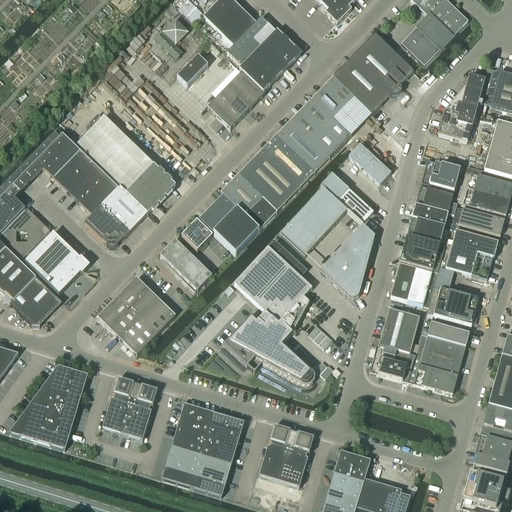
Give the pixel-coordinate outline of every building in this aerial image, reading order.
[(232,50),(255,26),(228,0),(222,0),(202,20),(232,50)] [(336,27),(351,13),(348,10),(357,0),(323,0),(319,5),(327,13),(328,19),(336,27)] [(468,25),(442,0),(414,0),(411,3),(410,3),(430,22),(420,32),(418,29),(400,47),(424,70),(468,25)] [(194,28),(203,18),(187,3),(178,13),(194,28)] [(19,7),(15,11),(20,16),(24,12),(19,7)] [(71,7),(68,11),(72,15),(76,11),(71,7)] [(107,7),(103,12),(107,17),(112,12),(107,7)] [(240,70),(251,59),(263,47),(275,35),(274,34),(273,32),(272,31),(270,30),(268,29),(260,21),(255,26),(232,50),(226,56),(240,70)] [(174,23),(162,36),(175,49),(188,36),(174,23)] [(288,70),(300,57),(276,34),(275,35),(263,47),(288,70)] [(182,56),(175,49),(162,36),(155,44),(175,63),(182,56)] [(413,75),(377,40),(360,57),(352,61),(354,63),(335,82),(354,101),(353,101),(371,118),(391,98),(392,99),(397,99),(401,96),(401,90),(400,89),(413,75)] [(275,83),(288,70),(263,47),(251,59),(275,83)] [(60,56),(56,60),(61,64),(65,61),(60,56)] [(22,57),(18,61),(23,66),(27,61),(22,57)] [(186,91),(207,69),(197,59),(176,81),(186,91)] [(263,96),(275,83),(251,59),(240,70),(238,72),(242,75),(263,96)] [(256,106),(264,97),(263,96),(242,75),(233,84),(256,106)] [(511,115),(511,78),(499,75),(489,109),(511,115)] [(40,77),(36,81),(40,86),(45,81),(40,77)] [(467,146),(484,85),(484,84),(472,81),(443,115),(437,138),(467,146)] [(343,112),(353,101),(354,101),(335,82),(327,86),(329,88),(324,93),(343,112)] [(247,115),(256,106),(233,84),(224,93),(233,102),(247,115)] [(216,120),(225,111),(233,102),(224,93),(207,111),(216,120)] [(333,122),(343,112),(324,93),(316,97),(319,99),(314,104),(313,104),(332,122),(333,122)] [(410,100),(403,94),(397,101),(403,107),(410,100)] [(238,124),(247,115),(233,102),(225,111),(238,124)] [(14,104),(9,108),(14,112),(18,107),(14,104)] [(321,133),(332,122),(313,104),(306,108),(308,110),(303,115),(321,133)] [(230,133),(238,124),(225,111),(216,120),(230,133)] [(311,144),(321,133),(303,115),(295,119),(297,121),(292,126),(311,144)] [(147,218),(175,189),(103,120),(75,148),(119,191),(147,218)] [(329,162),(340,151),(351,139),(333,122),(332,122),(321,133),(311,144),(329,162)] [(511,128),(497,125),(494,137),(511,142),(511,128)] [(329,162),(311,144),(292,126),(284,130),(286,132),(278,141),(277,141),(314,177),(329,162)] [(59,141),(54,136),(24,167),(37,179),(43,173),(60,190),(86,162),(62,139),(59,141)] [(511,142),(494,137),(491,149),(511,155),(511,142)] [(304,188),(314,177),(277,141),(270,145),(272,147),(267,152),(304,188)] [(359,148),(348,160),(354,166),(365,154),(359,148)] [(511,155),(491,149),(487,162),(511,168),(511,155)] [(277,215),(304,188),(267,152),(259,156),(261,158),(240,179),(240,180),(263,201),(263,202),(277,215)] [(365,154),(354,166),(360,172),(371,160),(365,154)] [(371,160),(360,172),(366,177),(377,165),(371,160)] [(72,202),(99,175),(86,162),(60,190),(72,202)] [(511,181),(511,168),(487,162),(484,174),(487,175),(511,181)] [(427,164),(420,187),(453,196),(460,173),(427,164)] [(377,165),(366,177),(379,189),(390,177),(377,165)] [(28,188),(37,179),(24,167),(16,176),(28,188)] [(457,206),(462,208),(505,219),(511,193),(511,188),(485,181),(487,175),(484,174),(466,169),(457,206)] [(195,179),(198,175),(193,170),(190,174),(195,179)] [(85,214),(111,187),(99,175),(72,202),(85,214)] [(20,197),(28,188),(16,176),(7,184),(20,197)] [(326,195),(337,183),(331,178),(320,190),(326,195)] [(222,198),(245,220),(258,234),(277,215),(263,202),(263,201),(240,180),(232,183),(232,184),(234,186),(222,198)] [(326,195),(331,200),(342,188),(337,183),(326,195)] [(0,238),(25,213),(14,202),(20,197),(7,184),(0,191),(0,238)] [(91,220),(102,210),(118,193),(111,187),(85,214),(91,220)] [(331,200),(337,206),(348,193),(342,188),(331,200)] [(455,210),(456,207),(450,206),(452,199),(420,190),(415,208),(447,217),(453,218),(455,210)] [(129,236),(147,218),(119,191),(118,193),(102,210),(129,236)] [(322,193),(306,210),(330,232),(346,215),(322,193)] [(362,228),(373,216),(348,193),(337,206),(362,228)] [(235,258),(258,234),(245,220),(222,198),(198,223),(213,237),(235,258)] [(415,208),(411,222),(444,231),(447,217),(415,208)] [(129,236),(102,210),(91,220),(84,227),(101,244),(106,244),(106,248),(109,252),(114,252),(118,248),(118,243),(123,243),(129,236)] [(317,246),(330,232),(306,210),(293,224),(317,246)] [(461,212),(455,210),(453,218),(451,226),(457,228),(499,239),(504,223),(461,211),(461,212)] [(49,234),(32,217),(26,211),(25,213),(0,238),(0,241),(22,262),(49,234)] [(444,231),(411,222),(406,241),(443,251),(448,233),(444,231)] [(196,255),(212,239),(196,224),(181,239),(196,255)] [(304,260),(317,246),(293,224),(280,238),(304,260)] [(346,246),(367,266),(374,240),(362,229),(346,246)] [(495,256),(496,253),(495,253),(497,245),(455,234),(445,272),(470,279),(471,279),(486,283),(493,261),(495,256)] [(52,237),(38,251),(24,266),(58,298),(79,277),(78,275),(83,270),(78,264),(79,262),(52,237)] [(444,251),(443,251),(406,241),(399,266),(437,277),(444,251)] [(174,243),(157,260),(158,261),(160,259),(196,294),(194,296),(211,279),(174,243)] [(333,260),(346,273),(362,287),(367,266),(346,246),(333,260)] [(290,339),(292,337),(309,306),(303,300),(311,292),(267,251),(233,288),(263,315),(290,339)] [(0,291),(13,305),(20,297),(35,282),(5,252),(0,257),(0,291)] [(320,275),(333,287),(346,273),(333,260),(320,275)] [(428,311),(437,278),(398,267),(389,300),(428,311)] [(362,287),(346,273),(333,287),(348,301),(351,302),(354,302),(357,301),(359,298),(362,287)] [(61,307),(35,282),(20,297),(13,305),(9,308),(31,329),(31,330),(39,330),(39,329),(61,307)] [(140,304),(149,295),(136,282),(127,291),(140,304)] [(130,314),(140,304),(127,291),(117,301),(130,314)] [(471,329),(478,302),(439,291),(432,319),(471,329)] [(139,323),(158,303),(149,295),(140,304),(130,314),(139,323)] [(120,324),(130,314),(117,301),(107,312),(120,324)] [(148,331),(167,312),(158,303),(139,323),(148,331)] [(111,334),(120,324),(107,312),(98,321),(111,334)] [(156,339),(175,320),(167,312),(148,331),(156,339)] [(412,346),(419,321),(388,313),(381,338),(412,346)] [(120,343),(139,323),(130,314),(120,324),(111,334),(120,343)] [(290,339),(263,315),(256,323),(251,318),(223,348),(245,369),(251,363),(257,369),(260,365),(262,367),(299,388),(301,389),(302,389),(304,390),(305,390),(307,390),(309,389),(310,388),(311,387),(312,386),(313,386),(313,385),(314,383),(314,382),(314,381),(314,380),(314,379),(314,378),(313,377),(313,376),(312,375),(311,374),(282,347),(290,339)] [(128,351),(148,331),(139,323),(120,343),(128,351)] [(465,350),(469,337),(430,326),(426,340),(465,350)] [(316,329),(308,338),(313,343),(321,334),(316,329)] [(137,359),(156,339),(148,331),(128,351),(137,359)] [(321,334),(313,343),(318,348),(326,339),(321,334)] [(409,358),(412,346),(381,338),(378,349),(409,358)] [(413,388),(420,364),(426,340),(420,338),(415,359),(408,384),(407,386),(413,388)] [(326,339),(318,348),(323,352),(331,343),(326,339)] [(458,374),(465,350),(426,340),(420,364),(458,374)] [(506,340),(501,360),(511,362),(511,342),(508,341),(506,340)] [(373,360),(370,373),(377,375),(376,378),(407,386),(408,384),(415,359),(378,350),(375,361),(373,360)] [(0,373),(4,376),(18,358),(0,352),(0,373)] [(511,415),(511,362),(501,360),(487,408),(511,415)] [(452,399),(458,374),(420,364),(413,388),(452,399)] [(313,374),(318,379),(319,378),(326,370),(321,365),(313,374)] [(326,370),(319,378),(325,382),(333,373),(327,369),(326,370)] [(57,370),(9,437),(64,454),(87,379),(57,370)] [(337,380),(340,376),(335,371),(331,375),(337,380)] [(131,407),(137,388),(117,382),(112,398),(114,399),(113,401),(131,407)] [(152,410),(157,394),(137,388),(131,407),(149,412),(150,410),(152,410)] [(131,407),(113,401),(113,403),(111,403),(102,432),(122,438),(131,407)] [(142,444),(151,415),(149,414),(149,412),(131,407),(122,438),(142,444)] [(210,429),(213,417),(184,408),(180,420),(210,429)] [(511,435),(511,415),(487,409),(482,428),(511,435)] [(240,438),(243,426),(213,417),(210,429),(240,438)] [(207,439),(210,429),(180,420),(177,430),(207,439)] [(479,437),(511,446),(511,435),(482,428),(479,437)] [(237,448),(240,438),(210,429),(207,439),(237,448)] [(313,441),(293,435),(273,429),(268,445),(270,446),(270,448),(288,454),(306,459),(306,457),(308,458),(313,441)] [(204,449),(207,439),(177,430),(174,440),(204,449)] [(506,477),(509,466),(507,466),(511,447),(511,446),(479,437),(474,457),(476,457),(473,468),(504,476),(506,477)] [(234,458),(237,448),(207,439),(204,449),(234,458)] [(201,460),(204,449),(174,440),(171,451),(201,460)] [(288,454),(270,448),(269,451),(267,450),(258,479),(278,485),(288,454)] [(231,469),(234,458),(204,449),(201,460),(231,469)] [(198,470),(201,460),(171,451),(168,461),(198,470)] [(298,491),(307,462),(305,461),(306,459),(288,454),(278,485),(298,491)] [(363,486),(364,483),(370,464),(340,455),(333,477),(363,486)] [(227,479),(231,469),(201,460),(198,470),(227,479)] [(194,480),(198,470),(168,461),(165,471),(194,480)] [(504,476),(473,468),(471,474),(470,473),(462,500),(495,509),(504,476)] [(224,489),(227,479),(198,470),(194,480),(224,489)] [(191,492),(194,480),(165,471),(161,483),(191,492)] [(337,511),(355,511),(363,486),(333,477),(324,508),(337,511)] [(221,501),(221,500),(224,489),(194,480),(191,492),(221,501)] [(395,511),(400,497),(401,494),(364,483),(363,486),(355,511),(395,511)] [(400,497),(395,511),(405,511),(409,500),(400,497)]
